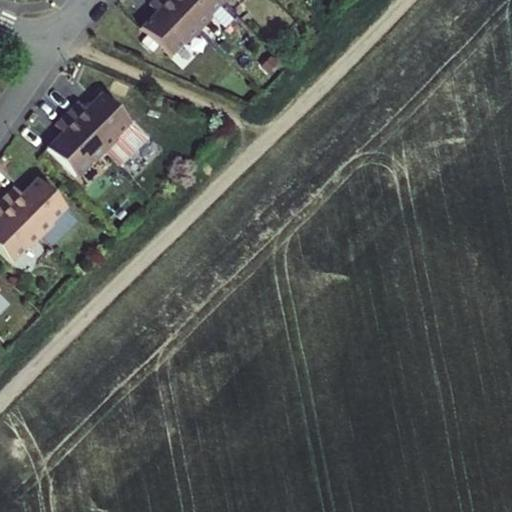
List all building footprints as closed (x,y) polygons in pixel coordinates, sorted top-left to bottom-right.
[(234,5),(228,0),(166,0),(159,8),(167,15),(151,32),(181,62),(196,46),(198,47),(221,22),(219,21),(234,5)] [(66,114),(104,153),(117,167),(146,140),(129,125),(130,124),(101,94),(84,109),(78,102),(66,114)] [(61,133),(45,148),(74,178),(90,163),(91,165),(104,153),(66,114),(54,125),(61,133)] [(1,199),(39,238),(51,226),(49,225),(65,209),(36,179),(20,194),(13,187),(1,199)] [(0,254),(9,264),(25,248),(27,250),(39,238),(1,199),(0,199),(0,254)]
